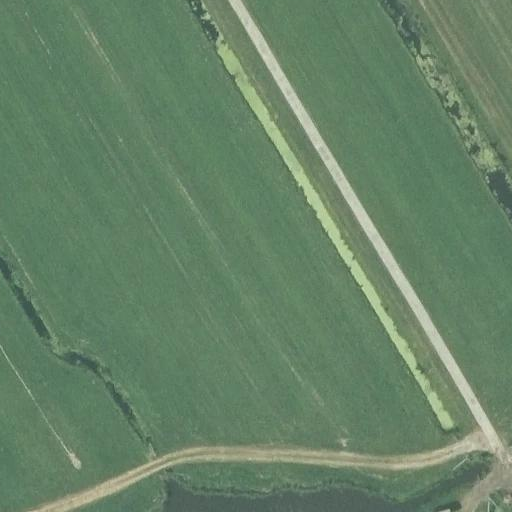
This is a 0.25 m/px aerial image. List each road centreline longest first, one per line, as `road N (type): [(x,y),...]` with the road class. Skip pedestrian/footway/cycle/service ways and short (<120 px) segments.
road 1 (track): [(511,468),(229,0)]
road 2 (track): [(41,511),(164,464),(413,466),(488,434)]
